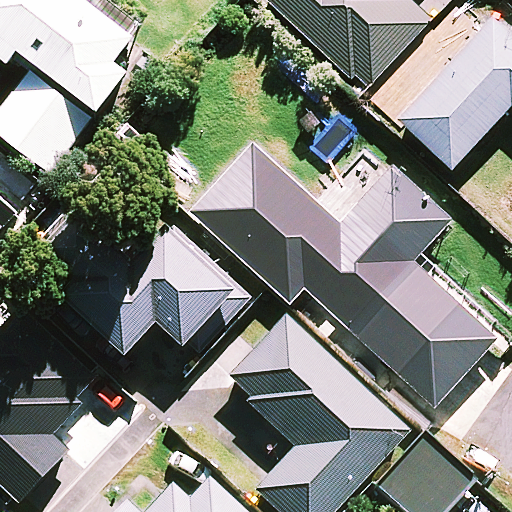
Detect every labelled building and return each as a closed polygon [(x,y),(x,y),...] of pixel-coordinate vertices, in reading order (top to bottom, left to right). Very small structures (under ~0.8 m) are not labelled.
[(96,0),(0,0),(0,56),(14,67),(24,55),(40,68),(0,117),(0,132),(52,175),(131,77),(118,67),(138,42),(92,5),(96,0)] [(433,22),(414,4),(417,0),(268,0),(366,92),(433,22)] [(511,34),(497,20),(401,122),(456,173),(511,113),(511,34)] [(452,227),(396,173),(322,251),(341,269),(316,294),(437,409),(501,342),(418,264),(452,227)] [(126,264),(73,209),(39,242),(68,273),(57,283),(130,358),(164,325),(191,354),(251,296),(175,217),(126,264)] [(98,392),(19,317),(0,336),(0,482),(23,505),(71,454),(54,438),(98,392)] [(340,511),(409,438),(285,324),(226,389),(296,454),(256,498),(270,511),(340,511)] [(452,511),(475,488),(425,443),(379,493),(399,511),(452,511)] [(236,511),(206,483),(185,506),(173,495),(157,511),(129,511),(126,508),(122,511),(236,511)]
